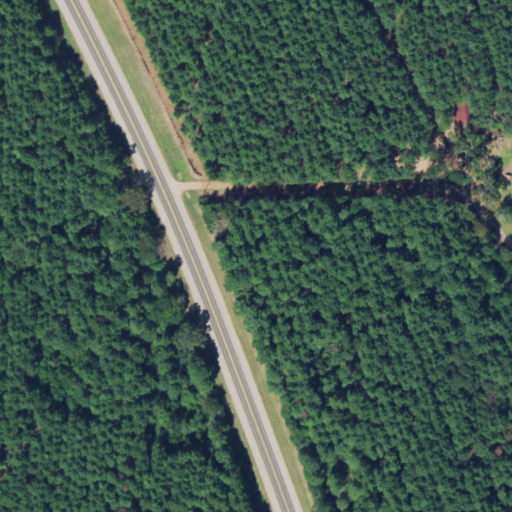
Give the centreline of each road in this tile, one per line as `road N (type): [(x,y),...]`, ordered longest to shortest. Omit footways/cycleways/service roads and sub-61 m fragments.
road 1 (primary): [(285,511),(172,202),(73,0)]
road 2 (residential): [(172,202),(451,198),(511,235)]
